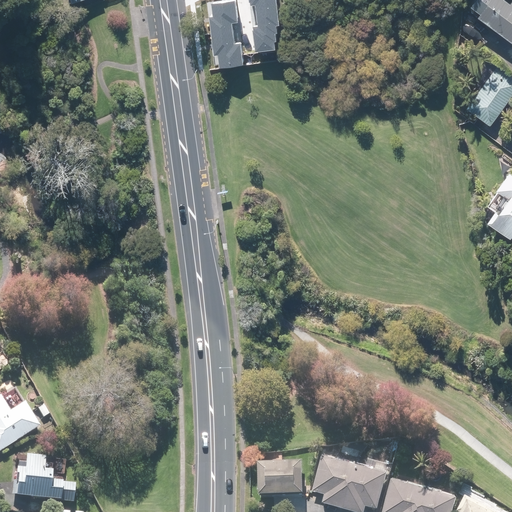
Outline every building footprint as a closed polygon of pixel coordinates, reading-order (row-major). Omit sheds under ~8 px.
[(255,6),(256,15),(277,12),(275,0),(249,0),(250,6),(255,6)] [(511,2),(510,1),(507,5),(499,0),(471,0),(464,12),(511,46),(511,2)] [(208,18),(210,37),(233,34),(232,23),(238,23),(236,2),(212,5),(213,17),(208,18)] [(278,25),(277,12),(256,15),(257,26),(252,27),(255,52),(274,50),(273,42),(276,42),(275,33),(277,33),(276,25),(278,25)] [(234,44),(233,34),(210,37),(212,56),(218,56),(219,69),(243,67),(241,43),(234,44)] [(511,91),(511,80),(493,67),(464,109),(488,126),(511,91)] [(511,231),(511,177),(506,173),(492,191),(494,192),(484,207),(490,211),(481,223),(505,241),(511,231)] [(0,402),(0,450),(36,429),(21,404),(6,413),(0,402)] [(10,467),(8,499),(71,503),(72,487),(45,485),(46,468),(37,468),(38,460),(21,458),(21,467),(10,467)] [(308,493),(323,497),(320,507),(339,511),(361,511),(363,508),(373,511),(383,477),(317,459),(308,493)] [(297,463),(254,464),(255,498),(298,497),(297,463)] [(379,511),(449,511),(452,502),(388,484),(379,511)] [(502,511),(477,499),(474,504),(461,498),(453,511),(502,511)]
